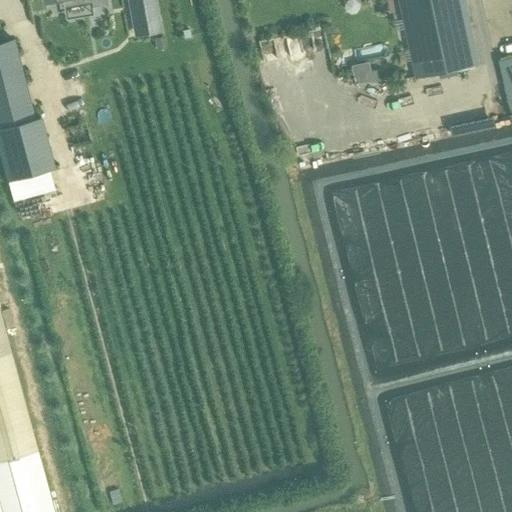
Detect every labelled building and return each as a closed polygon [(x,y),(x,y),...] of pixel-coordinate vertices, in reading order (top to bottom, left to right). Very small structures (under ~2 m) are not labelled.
[(128,0),(133,25),(158,20),(154,0),(128,0)] [(399,0),(416,77),(479,63),(465,0),(399,0)] [(0,125),(34,117),(13,39),(0,42),(0,125)] [(508,109),(511,107),(511,57),(498,60),(508,109)] [(359,78),(372,77),(370,59),(357,61),(359,78)] [(0,150),(7,178),(54,166),(41,115),(34,117),(0,125),(0,150)] [(9,308),(1,311),(0,306),(0,511),(56,511),(7,330),(14,328),(9,308)]
